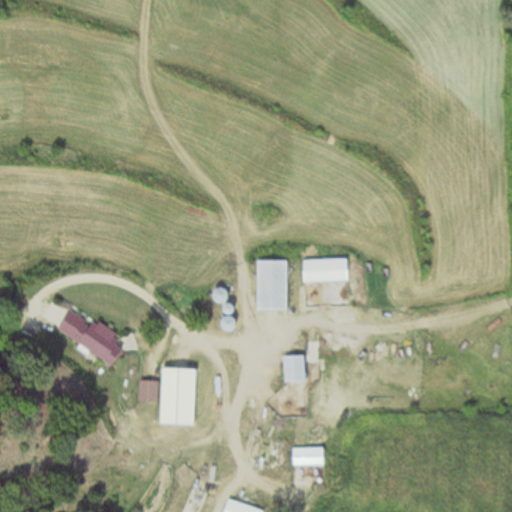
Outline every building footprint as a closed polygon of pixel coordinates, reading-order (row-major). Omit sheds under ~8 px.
[(356,258),(307,259),(308,282),(356,281),(356,258)] [(296,259),(262,259),(262,311),(296,311),(296,259)] [(120,367),(129,350),(123,346),(127,340),(74,308),(60,332),(120,367)] [(290,382),(313,382),(313,356),(290,356),(290,382)] [(141,403),(162,403),(162,381),(141,381),(141,403)] [(260,458),(285,458),(285,404),(260,404),(260,458)] [(296,447),(296,464),(331,464),(331,447),(296,447)] [(203,511),(209,490),(193,486),(185,511),(203,511)] [(226,511),(272,511),(231,498),(226,511)]
